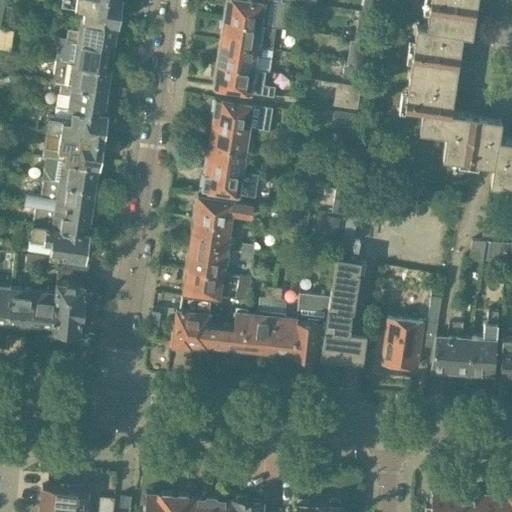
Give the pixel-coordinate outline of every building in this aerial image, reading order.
[(60,0),(60,1),(83,5),(81,14),(117,21),(118,21),(119,21),(119,19),(122,18),(123,10),(121,8),(121,0),(60,0)] [(224,2),(222,16),(224,16),(260,22),(275,24),(286,26),(289,0),(226,0),(226,2),(224,2)] [(476,3),(476,0),(429,0),(426,24),(417,23),(416,24),(462,31),(472,33),(475,10),(473,10),(474,3),(476,3)] [(68,27),(66,36),(78,37),(114,43),(115,33),(118,31),(119,24),(117,21),(81,14),(79,28),(68,27)] [(222,16),(220,28),(222,28),(220,39),(256,45),(272,47),(275,24),(260,22),(224,16),(222,16)] [(459,52),(459,51),(462,31),(416,24),(409,74),(455,81),(458,60),(456,60),(457,52),(459,52)] [(59,35),(55,57),(110,65),(110,64),(114,63),(115,55),(112,53),(114,43),(78,37),(66,36),(59,35)] [(217,46),(215,59),(217,59),(253,65),(265,67),(269,68),(272,47),(256,45),(220,39),(219,47),(217,46)] [(55,57),(53,72),(57,77),(56,80),(60,80),(71,82),(107,87),(108,77),(112,75),(113,68),(110,65),(55,57)] [(215,59),(213,72),(215,72),(214,82),(250,87),(273,91),(275,81),(263,79),(265,67),(253,65),(217,59),(215,59)] [(344,60),(341,77),(361,80),(364,64),(344,60)] [(451,103),(455,81),(409,74),(404,104),(422,107),(419,127),(446,131),(449,109),(448,109),(449,102),(451,103)] [(58,90),(56,103),(68,105),(104,110),(104,109),(107,107),(108,100),(105,97),(107,87),(71,82),(60,80),(59,90),(58,90)] [(335,82),(332,104),(356,108),(360,86),(335,82)] [(212,110),(211,118),(248,124),(260,125),(269,127),(272,102),(214,93),(213,95),(212,95),(210,107),(211,107),(211,110),(212,110)] [(48,112),(46,127),(67,130),(103,136),(105,123),(108,122),(110,114),(107,112),(107,110),(104,110),(68,105),(56,103),(55,103),(54,113),(48,112)] [(333,109),(331,123),(354,126),(355,113),(333,109)] [(489,115),(481,114),(479,114),(478,115),(471,114),(471,113),(449,109),(446,131),(442,155),(474,160),(482,161),(492,162),(493,163),(490,181),(511,184),(511,138),(498,136),(501,117),(489,115)] [(205,138),(245,145),(248,124),(211,118),(210,126),(207,126),(205,138)] [(259,134),(270,136),(272,127),(269,127),(260,125),(259,134)] [(44,142),(42,153),(45,153),(62,156),(98,162),(99,162),(100,160),(103,159),(104,151),(101,149),(103,136),(67,130),(46,127),(44,142)] [(241,168),(245,145),(205,138),(203,152),(206,152),(204,162),(241,168)] [(45,153),(42,174),(44,175),(95,183),(96,174),(99,173),(101,165),(98,163),(98,162),(62,156),(45,153)] [(258,171),(241,168),(204,162),(204,168),(202,168),(202,171),(200,171),(199,182),(200,182),(200,184),(255,192),(258,171)] [(336,162),(332,183),(348,186),(352,164),(336,162)] [(28,191),(27,195),(91,206),(93,195),(96,194),(97,186),(95,184),(95,183),(44,175),(42,194),(28,191)] [(337,186),(333,210),(343,212),(348,188),(337,186)] [(193,202),(191,214),(227,220),(229,209),(252,213),(254,200),(197,192),(196,202),(193,202)] [(27,195),(26,203),(34,204),(32,220),(52,223),(88,229),(88,228),(91,227),(92,219),(90,217),(91,206),(27,195)] [(293,205),(289,230),(307,233),(311,208),(293,205)] [(231,232),(225,232),(227,220),(191,214),(189,227),(192,228),(190,240),(229,246),(231,232)] [(338,231),(340,216),(327,214),(324,229),(338,231)] [(30,235),(28,248),(36,249),(48,250),(49,250),(85,256),(85,254),(88,253),(90,245),(87,243),(89,229),(88,229),(52,223),(32,220),(30,235)] [(341,245),(352,247),(355,226),(345,224),(341,245)] [(289,230),(281,229),(280,238),(305,242),(307,233),(289,230)] [(485,238),(481,237),(472,237),(469,256),(483,257),(485,238)] [(486,239),(484,258),(506,261),(508,240),(486,239)] [(227,260),(229,246),(190,240),(188,251),(186,251),(184,264),(220,270),(221,259),(227,260)] [(242,240),(241,248),(253,250),(254,242),(242,240)] [(253,250),(241,248),(240,257),(252,258),(253,250)] [(24,264),(34,265),(36,253),(26,251),(24,264)] [(321,347),(320,355),(339,357),(362,359),(366,330),(349,329),(353,307),(359,269),(358,269),(360,256),(336,252),(330,293),(326,315),(321,347)] [(45,267),(47,254),(36,253),(34,265),(45,267)] [(89,261),(59,257),(57,270),(87,274),(89,261)] [(182,277),(184,277),(182,287),(222,293),(224,281),(218,280),(220,270),(184,264),(182,277)] [(247,296),(250,275),(238,273),(235,295),(247,296)] [(51,325),(51,326),(62,327),(65,331),(73,331),(76,329),(78,329),(79,314),(82,314),(84,293),(82,293),(83,281),(56,278),(55,289),(51,325)] [(0,282),(0,322),(1,322),(4,320),(6,320),(10,284),(0,282)] [(10,284),(6,320),(8,320),(10,324),(18,324),(21,322),(28,323),(32,286),(10,284)] [(266,295),(273,296),(274,285),(268,284),(267,284),(266,295)] [(273,296),(281,297),(282,286),(274,285),(273,296)] [(32,286),(28,323),(35,324),(38,327),(46,328),(49,325),(51,325),(55,289),(32,286)] [(292,349),(292,351),(293,351),(293,354),(305,355),(305,353),(315,354),(316,346),(321,347),(326,315),(330,293),(298,290),(295,314),(292,349)] [(232,343),(242,344),(245,309),(234,308),(233,323),(217,321),(218,312),(207,311),(207,309),(208,296),(180,291),(179,306),(176,306),(173,337),(176,342),(177,342),(177,344),(187,345),(187,343),(190,344),(190,341),(205,343),(205,341),(207,341),(207,340),(221,342),(220,344),(232,345),(232,343)] [(387,314),(381,360),(417,365),(419,343),(434,345),(436,330),(436,326),(442,294),(431,292),(427,319),(387,314)] [(434,345),(430,364),(432,364),(432,365),(437,366),(443,366),(445,367),(455,368),(457,371),(464,372),(466,369),(466,368),(469,368),(472,333),(462,332),(463,329),(464,318),(461,317),(462,305),(458,304),(451,304),(447,327),(441,326),(436,326),(436,330),(434,345)] [(255,346),(265,346),(269,307),(257,306),(257,310),(245,309),(242,344),(243,344),(243,346),(255,348),(255,346)] [(472,333),(469,368),(471,368),(473,372),(480,373),(482,370),(483,369),(494,370),(496,336),(498,307),(488,306),(486,319),(484,319),(482,334),(472,333)] [(292,351),(292,349),(295,314),(284,313),(285,309),(269,307),(265,346),(278,348),(278,350),(292,351)] [(499,371),(501,371),(503,374),(510,375),(511,372),(511,335),(502,335),(499,371)] [(40,503),(89,508),(90,502),(85,501),(86,489),(42,484),(40,503)] [(455,511),(457,486),(431,484),(430,501),(425,501),(424,511),(455,511)] [(480,511),(482,485),(468,484),(468,487),(457,486),(455,511),(480,511)] [(506,511),(508,490),(495,489),(495,486),(482,485),(480,511),(506,511)] [(173,511),(175,490),(173,490),(171,489),(161,488),(160,489),(157,489),(157,491),(146,490),(144,511),(173,511)] [(202,511),(203,494),(193,494),(193,492),(189,492),(188,491),(177,490),(176,490),(175,490),(173,511),(202,511)] [(129,505),(131,493),(121,492),(119,503),(129,505)] [(227,511),(229,496),(217,495),(217,494),(215,492),(206,492),(203,494),(202,511),(227,511)] [(114,496),(100,494),(98,509),(112,511),(114,496)] [(229,496),(227,511),(260,511),(262,496),(229,494),(229,496)] [(318,501),(318,502),(317,511),(341,511),(342,503),(341,503),(341,502),(340,499),(336,497),(333,497),(330,498),(327,501),(327,502),(318,501)] [(317,511),(318,502),(294,501),(293,511),(317,511)] [(92,511),(93,509),(89,508),(40,503),(39,511),(92,511)]
